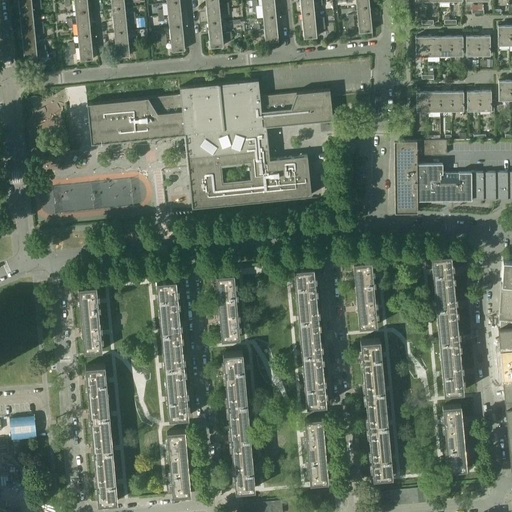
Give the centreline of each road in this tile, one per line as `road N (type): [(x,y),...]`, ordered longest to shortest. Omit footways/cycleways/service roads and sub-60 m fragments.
road 1 (residential): [(351,511),(325,233)]
road 2 (residential): [(211,504),(190,246)]
road 3 (residential): [(497,484),(483,320),(488,232)]
road 4 (residential): [(79,511),(56,262)]
road 5 (residential): [(23,265),(9,84)]
road 6 (residential): [(380,227),(386,46)]
road 7 (residential): [(190,246),(325,233)]
road 8 (residential): [(56,262),(190,246)]
